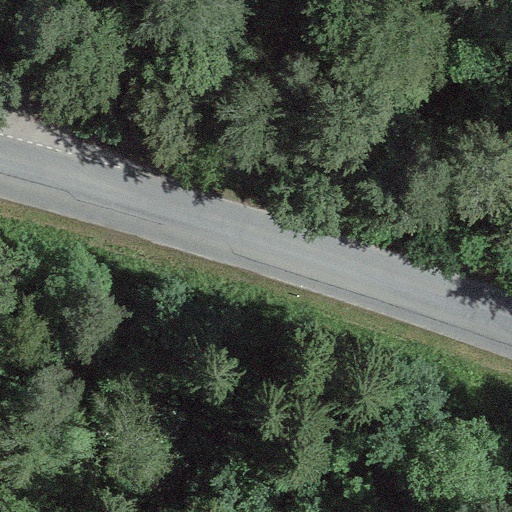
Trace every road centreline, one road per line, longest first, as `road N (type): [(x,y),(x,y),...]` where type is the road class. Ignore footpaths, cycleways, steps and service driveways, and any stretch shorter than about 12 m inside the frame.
road 1 (tertiary): [(0,165),(511,331)]
road 2 (track): [(65,182),(93,79),(101,0)]
